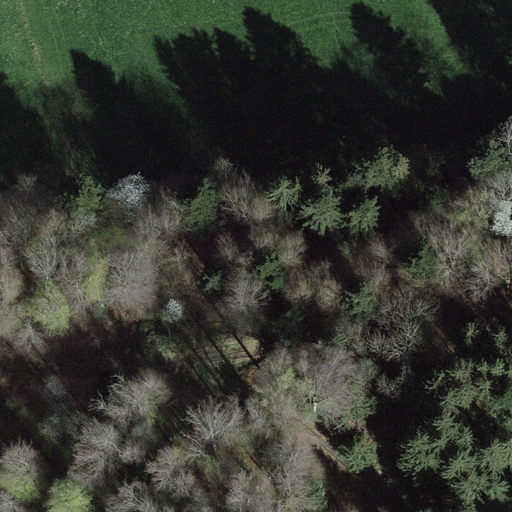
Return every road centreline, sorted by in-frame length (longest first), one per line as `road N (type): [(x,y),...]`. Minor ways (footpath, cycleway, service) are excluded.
road 1 (track): [(511,259),(430,316),(192,353),(177,373),(275,408),(335,464),(378,487),(511,510)]
road 2 (track): [(134,511),(129,475),(137,434),(182,416),(275,408)]
